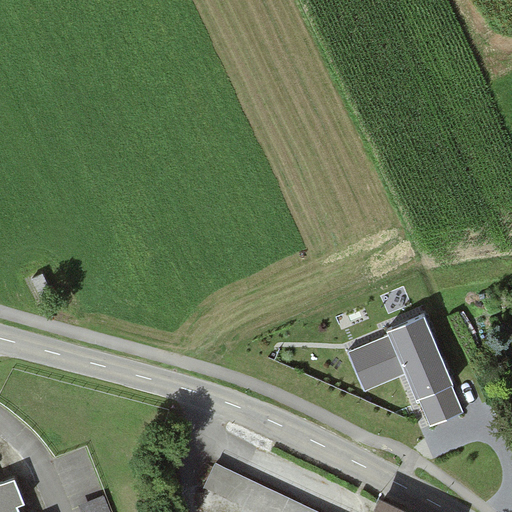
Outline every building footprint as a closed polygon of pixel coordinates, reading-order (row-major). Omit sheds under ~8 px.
[(29,274),(37,291),(46,287),(38,270),(29,274)] [(452,381),(424,313),(388,328),(389,332),(349,349),(365,386),(407,369),(411,379),(419,397),(421,396),(431,421),(461,408),(450,382),(452,381)] [(333,511),(214,460),(202,489),(255,511),(333,511)] [(0,511),(21,511),(18,502),(23,500),(15,480),(0,485),(0,511)] [(423,511),(381,492),(371,511),(423,511)] [(107,511),(99,493),(79,501),(84,511),(107,511)]
